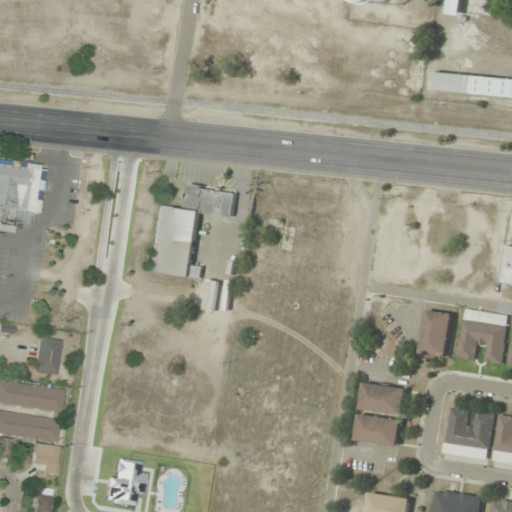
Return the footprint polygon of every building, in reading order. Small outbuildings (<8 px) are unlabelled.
[(449,0),(447,15),(461,18),(464,0),(449,0)] [(511,97),(511,77),(434,73),(433,92),(511,97)] [(30,225),(39,165),(0,159),(0,230),(12,232),(13,227),(0,224),(0,209),(7,211),(6,221),(30,225)] [(236,192),(189,186),(186,210),(158,206),(149,272),(202,279),(204,267),(193,266),(200,214),(233,218),(236,192)] [(502,284),(511,285),(511,247),(507,246),(502,284)] [(458,358),(479,361),(503,365),(510,316),(465,309),(458,358)] [(420,354),(447,358),(454,314),(426,310),(420,354)] [(35,372),(56,374),(60,340),(38,337),(35,372)] [(0,403),(61,411),(64,388),(0,380),(0,403)] [(408,389),(364,382),(360,410),(404,417),(408,389)] [(489,460),(495,413),(451,407),(444,454),(489,460)] [(60,419),(0,410),(0,434),(56,443),(60,419)] [(399,447),(403,419),(359,414),(356,442),(399,447)] [(511,416),(500,415),(494,462),(511,463),(511,416)] [(33,461),(43,462),(42,472),(55,474),(58,446),(35,444),(33,461)] [(31,511),(47,511),(52,490),(37,487),(31,511)] [(481,511),(483,496),(436,490),(433,511),(481,511)] [(367,511),(411,511),(413,498),(370,493),(367,511)] [(511,511),(511,501),(491,499),(489,511),(511,511)]
